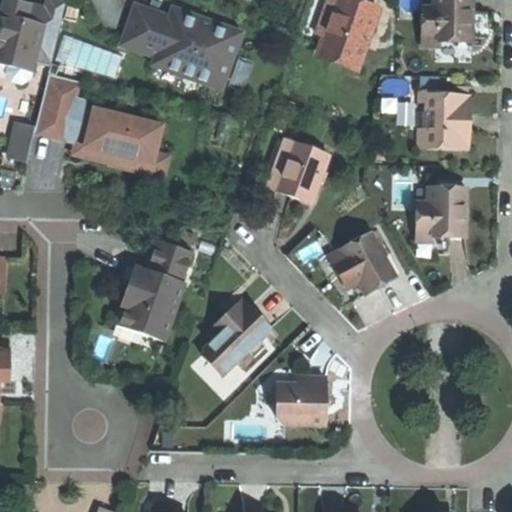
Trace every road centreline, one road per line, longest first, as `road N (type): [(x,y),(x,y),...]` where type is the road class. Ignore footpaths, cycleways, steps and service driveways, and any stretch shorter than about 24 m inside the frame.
road 1 (residential): [(0,204),(39,208),(58,230),(63,370),(85,425)]
road 2 (residential): [(385,454),(312,469),(144,465)]
road 3 (residential): [(368,355),(240,230)]
road 4 (residential): [(494,324),(450,309),(426,312),(385,334),(368,355)]
road 5 (residential): [(385,454),(407,470),(460,478),(507,453)]
